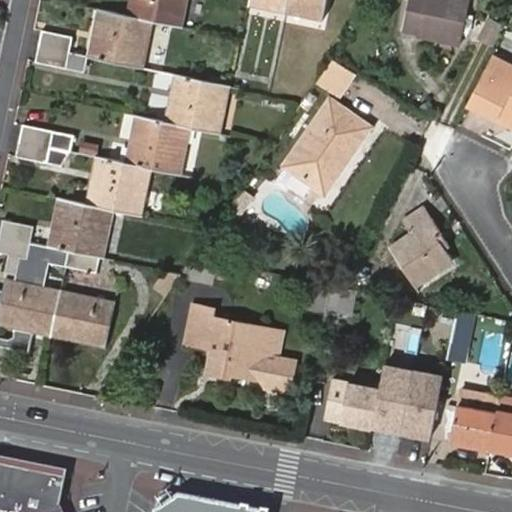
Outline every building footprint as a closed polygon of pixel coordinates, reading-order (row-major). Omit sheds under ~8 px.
[(133,14),(152,18),(180,24),(185,0),(132,0),(132,2),(136,3),(133,14)] [(282,8),(283,8),(287,14),(288,8),(325,16),(328,0),(250,0),(251,1),(282,8)] [(411,0),(405,28),(419,31),(418,34),(460,44),(470,0),(411,0)] [(105,8),(99,7),(96,21),(101,23),(105,8)] [(93,42),(90,58),(142,68),(152,18),(133,14),(129,13),(105,8),(101,23),(96,21),(95,31),(100,33),(97,43),(93,42)] [(502,24),(489,17),(477,39),(491,47),(502,24)] [(42,30),(39,47),(71,53),(75,36),(42,30)] [(39,47),(36,62),(84,74),(87,57),(71,53),(39,47)] [(511,62),(493,53),(467,104),(497,120),(499,115),(507,119),(504,124),(511,127),(511,62)] [(355,73),(334,58),(318,80),(335,93),(340,95),(355,73)] [(189,127),(219,133),(229,86),(177,75),(173,92),(178,93),(176,102),(172,100),(169,110),(174,111),(171,123),(189,127)] [(331,99),(285,165),(325,192),(371,126),(331,99)] [(499,115),(497,120),(504,124),(507,119),(499,115)] [(152,167),(179,172),(189,127),(171,123),(167,122),(141,117),(139,127),(134,126),(133,135),(137,136),(135,145),(131,145),(127,162),(152,167)] [(54,131),(23,124),(20,141),(51,147),(54,131)] [(51,147),(20,141),(16,157),(47,163),(51,147)] [(115,208),(143,214),(152,167),(127,162),(100,157),(96,173),(100,173),(98,182),(94,182),(93,190),(97,190),(94,204),(115,208)] [(104,255),(115,208),(94,204),(90,203),(67,199),(64,211),(61,210),(59,219),(63,220),(61,229),(57,229),(54,245),(76,249),(104,255)] [(439,236),(443,233),(425,207),(403,221),(412,233),(391,247),(416,285),(454,260),(446,246),(439,236)] [(3,218),(3,219),(0,233),(0,234),(31,240),(34,224),(3,218)] [(450,243),(443,233),(439,236),(446,246),(450,243)] [(31,240),(0,234),(0,325),(34,331),(58,335),(67,291),(72,265),(76,249),(54,245),(31,240)] [(106,255),(104,255),(76,249),(72,265),(103,271),(106,255)] [(186,271),(182,276),(183,277),(212,283),(213,277),(217,261),(195,257),(186,271)] [(226,262),(217,261),(213,277),(222,279),(226,262)] [(170,294),(180,274),(168,267),(157,288),(170,294)] [(327,312),(325,319),(336,321),(338,311),(353,313),(357,289),(349,288),(332,284),(331,289),(327,312)] [(327,312),(331,289),(313,286),(308,308),(327,312)] [(67,291),(58,335),(82,339),(83,333),(94,336),(92,341),(114,345),(123,302),(67,291)] [(216,341),(215,348),(210,372),(230,377),(231,373),(261,380),(266,387),(286,391),(292,386),(297,361),(277,356),(282,329),(214,316),(215,308),(196,304),(188,343),(207,347),(209,339),(216,341)] [(451,340),(457,309),(441,306),(435,335),(451,340)] [(451,340),(448,355),(464,358),(472,312),(457,309),(451,340)] [(0,325),(0,345),(30,352),(34,331),(0,325)] [(83,333),(82,339),(92,341),(94,336),(83,333)] [(207,347),(215,348),(216,341),(209,339),(207,347)] [(400,367),(385,364),(382,379),(397,382),(400,367)] [(380,390),(373,426),(411,433),(421,386),(397,382),(382,379),(380,390)] [(342,420),(373,426),(380,390),(349,384),(333,380),(326,417),(342,420)] [(501,399),(501,397),(461,390),(458,405),(452,436),(469,439),(470,434),(476,435),(475,441),(492,444),(498,413),(499,408),(501,399)] [(492,444),(491,449),(511,452),(511,410),(499,408),(498,413),(492,444)] [(0,511),(62,511),(59,505),(66,470),(7,455),(0,453),(0,511)] [(250,511),(267,511),(268,507),(166,492),(155,499),(152,511),(160,511),(160,510),(168,500),(250,511)] [(250,511),(168,500),(160,510),(160,511),(250,511)]
